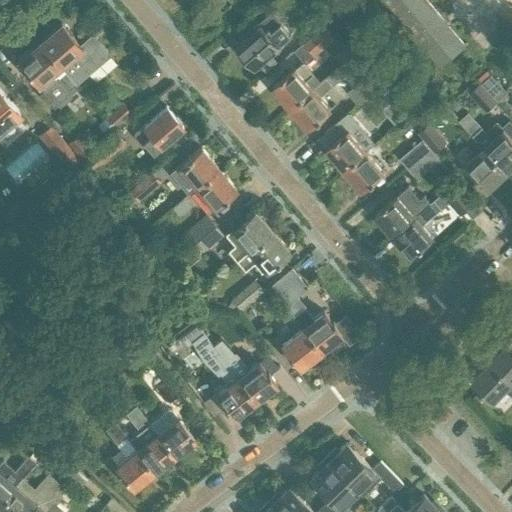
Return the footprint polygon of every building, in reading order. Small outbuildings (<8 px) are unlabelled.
[(387,0),(441,65),(465,45),(427,0),(387,0)] [(313,16),(310,20),(311,25),(315,27),(320,26),(322,22),(321,18),(317,15),(313,16)] [(80,44),(61,22),(40,40),(60,65),(76,83),(111,53),(93,33),(80,44)] [(292,33),(282,22),(270,33),(262,24),(238,45),(256,65),(280,44),(292,33)] [(315,54),(337,36),(326,23),(304,42),(315,54)] [(59,105),(71,94),(70,93),(78,86),(76,83),(60,65),(40,40),(18,59),(43,88),(38,92),(49,104),(51,103),(54,106),(58,103),(59,105)] [(284,78),(274,86),(291,107),(321,81),(304,61),(297,67),(296,67),(287,76),(286,74),(283,77),(284,78)] [(337,67),(321,81),(291,107),(309,127),(319,119),(320,120),(323,117),(322,116),(332,108),(322,96),(334,85),(344,75),(337,67)] [(357,102),(378,84),(368,73),(347,91),(357,102)] [(498,100),(507,92),(491,74),(482,83),(498,100)] [(478,85),(474,81),(467,88),(470,91),(469,92),(487,110),(498,100),(482,83),(481,84),(480,83),(478,85)] [(0,110),(6,118),(16,109),(10,102),(11,101),(0,88),(0,110)] [(115,126),(131,112),(122,102),(107,116),(115,126)] [(154,151),(184,124),(167,105),(144,124),(145,125),(135,133),(143,142),(145,140),(154,151)] [(114,127),(106,117),(99,124),(106,133),(114,127)] [(435,151),(447,141),(430,122),(418,132),(423,137),(432,148),(435,151)] [(80,159),(51,124),(38,135),(52,151),(53,149),(69,168),(80,159)] [(495,138),(484,126),(475,135),(477,137),(509,170),(511,167),(511,135),(505,128),(495,138)] [(367,149),(350,129),(341,138),(340,136),(337,139),(338,140),(328,149),(344,168),(367,149)] [(94,168),(125,142),(116,132),(86,158),(94,168)] [(81,158),(92,148),(79,133),(67,143),(81,158)] [(409,168),(432,148),(423,137),(400,157),(409,168)] [(509,170),(477,137),(470,145),(478,153),(466,165),(489,190),(509,170)] [(219,167),(202,146),(192,154),(191,153),(188,156),(189,157),(169,173),(177,182),(183,182),(189,177),(196,186),(219,167)] [(417,177),(440,157),(434,151),(435,151),(432,148),(409,168),(417,177)] [(373,182),(377,180),(375,179),(385,170),(367,149),(344,168),(363,190),(372,181),(373,182)] [(224,199),(227,197),(226,196),(236,187),(219,167),(196,186),(213,206),(223,198),(224,199)] [(138,198),(160,180),(152,170),(129,188),(138,198)] [(460,214),(476,200),(458,179),(442,193),(460,214)] [(377,215),(394,235),(417,216),(433,202),(426,194),(422,197),(409,207),(399,195),(389,204),(388,203),(385,205),(386,206),(377,215)] [(179,214),(190,204),(184,196),(172,206),(179,214)] [(238,258),(272,229),(255,209),(227,232),(236,244),(230,249),(238,258)] [(192,242),(215,223),(206,213),(183,232),(192,242)] [(422,248),(425,246),(424,244),(434,236),(417,216),(394,235),(412,255),(421,247),(422,248)] [(200,252),(223,233),(215,223),(192,242),(200,252)] [(266,270),(290,250),(272,229),(238,258),(246,267),(256,258),(266,270)] [(294,313),(301,307),(286,287),(298,276),(291,267),(271,284),(284,301),(294,313)] [(240,308),(263,289),(254,278),(231,297),(240,308)] [(285,320),(294,313),(284,301),(276,308),(285,320)] [(332,320),(324,310),(303,326),(321,349),(342,333),(334,323),(335,322),(333,319),(332,320)] [(255,400),(238,376),(237,376),(228,363),(218,350),(217,350),(203,331),(202,332),(196,323),(177,337),(184,347),(193,341),(200,354),(209,365),(218,374),(220,372),(228,383),(216,392),(224,402),(223,403),(225,406),(227,405),(234,416),(255,400)] [(299,366),(321,349),(303,326),(281,342),(289,353),(288,354),(290,357),(291,356),(299,366)] [(511,344),(509,342),(491,361),(511,381),(511,344)] [(146,354),(114,378),(119,384),(150,359),(146,354)] [(267,370),(259,359),(238,376),(255,400),(277,383),(269,373),(270,372),(268,369),(267,370)] [(494,400),(511,381),(491,361),(472,380),(482,388),(480,390),(483,392),(484,391),(494,400)] [(171,399),(178,394),(169,383),(158,391),(163,398),(171,399)] [(150,423),(136,404),(126,412),(139,429),(128,438),(136,448),(139,446),(156,469),(177,453),(153,421),(150,423)] [(46,422),(33,409),(13,430),(26,442),(46,422)] [(177,453),(196,438),(173,409),(168,409),(153,421),(177,453)] [(117,443),(127,435),(116,420),(105,428),(117,443)] [(372,467),(347,441),(338,449),(336,447),(326,456),(356,487),(362,493),(380,475),(394,490),(403,482),(381,459),(372,467)] [(133,487),(156,469),(139,446),(136,448),(116,464),(133,487)] [(0,508),(26,479),(24,477),(37,462),(29,455),(15,470),(3,460),(0,463),(0,508)] [(319,468),(311,476),(330,495),(322,503),(331,511),(347,511),(339,504),(356,487),(326,456),(317,465),(319,468)] [(89,477),(73,462),(64,472),(80,486),(89,477)] [(0,510),(2,511),(29,511),(58,480),(49,472),(35,488),(26,479),(0,508),(0,510)] [(63,511),(65,510),(54,501),(56,498),(55,497),(65,486),(58,480),(29,511),(63,511)] [(278,491),(268,500),(280,511),(331,511),(322,503),(314,511),(289,485),(280,493),(278,491)] [(431,501),(423,493),(405,510),(396,502),(389,509),(391,511),(435,511),(441,506),(434,498),(431,501)] [(391,495),(378,508),(381,511),(385,511),(389,509),(396,502),(397,501),(391,495)] [(262,511),(261,511),(280,511),(268,500),(259,509),(262,511)]
